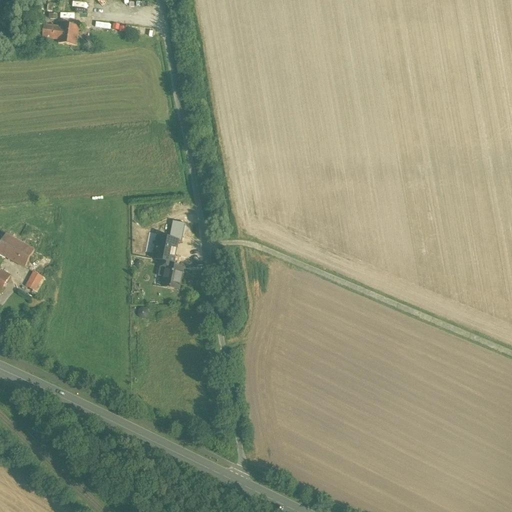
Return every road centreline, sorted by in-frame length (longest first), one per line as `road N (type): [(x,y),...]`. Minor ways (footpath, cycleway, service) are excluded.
road 1 (unclassified): [(243,480),(162,0)]
road 2 (secondary): [(0,370),(243,480)]
